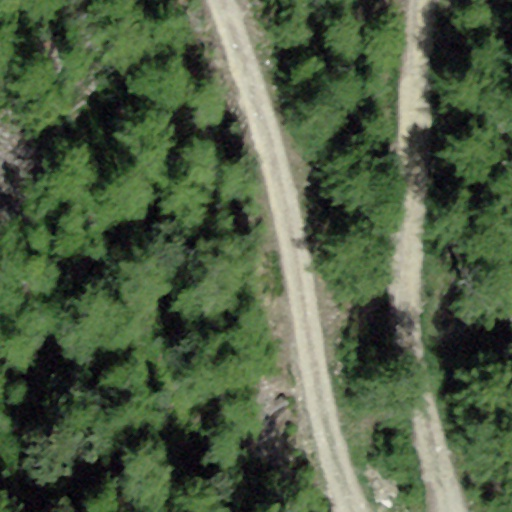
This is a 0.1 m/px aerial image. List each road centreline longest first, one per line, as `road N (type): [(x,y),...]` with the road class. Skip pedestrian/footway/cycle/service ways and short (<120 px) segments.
road 1 (track): [(349,511),(328,451),(260,114),(216,0)]
road 2 (track): [(424,0),(408,291),(448,511)]
